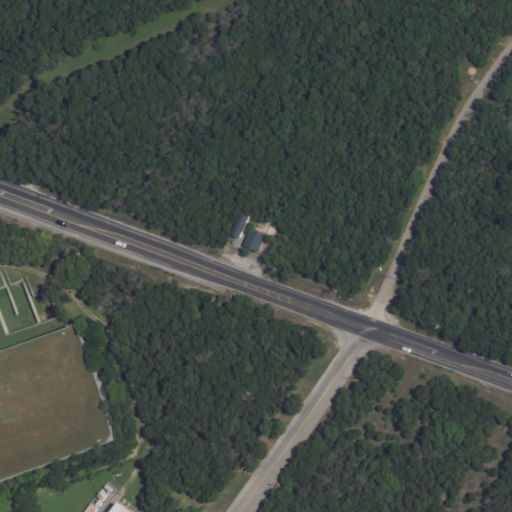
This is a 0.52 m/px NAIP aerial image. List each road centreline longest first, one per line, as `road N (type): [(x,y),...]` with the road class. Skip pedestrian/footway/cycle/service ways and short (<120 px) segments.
road 1 (tertiary): [(511,382),(0,192)]
road 2 (track): [(215,0),(30,88),(0,111)]
road 3 (residential): [(242,511),(368,330)]
